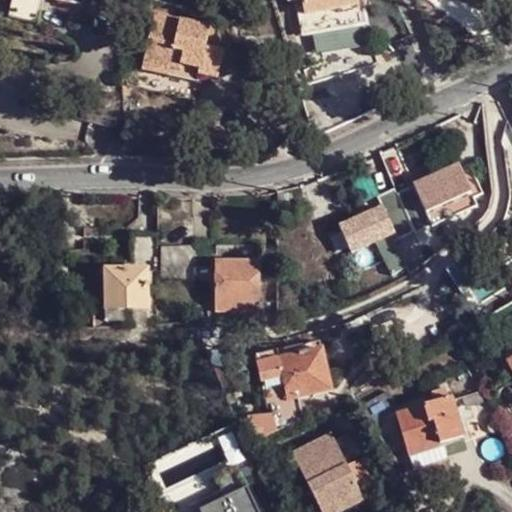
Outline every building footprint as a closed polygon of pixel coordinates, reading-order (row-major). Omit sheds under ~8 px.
[(12,0),(9,17),(37,24),(42,0),(51,0),(79,5),(79,0),(12,0)] [(357,7),(365,6),(363,0),(286,0),(287,2),(294,1),(301,35),(361,25),(357,7)] [(368,22),(365,6),(357,7),(361,25),(368,22)] [(199,71),(218,76),(223,50),(206,47),(210,26),(154,14),(144,64),(170,70),(180,72),(182,67),(199,71)] [(170,76),(170,70),(144,64),(141,70),(170,76)] [(216,82),(218,76),(199,71),(198,77),(216,82)] [(397,195),(415,232),(426,227),(428,229),(478,205),(474,197),(468,183),(459,165),(397,195)] [(476,180),(468,183),(474,197),(483,193),(476,180)] [(301,186),(276,193),(276,208),(301,204),(299,197),(303,195),(301,186)] [(380,203),(397,195),(394,189),(377,197),(380,203)] [(415,232),(397,195),(380,203),(382,208),(340,228),(352,255),(377,243),(393,276),(407,269),(394,243),(408,236),(415,232)] [(415,232),(408,236),(416,251),(434,243),(428,229),(426,227),(415,232)] [(157,261),(158,234),(132,234),(132,261),(157,261)] [(196,249),(162,249),(162,277),(198,276),(197,290),(211,292),(211,262),(196,262),(196,249)] [(216,251),(216,262),(258,262),(258,252),(216,251)] [(258,262),(216,262),(216,320),(226,320),(226,311),(231,310),(232,303),(258,303),(258,262)] [(148,269),(104,270),(105,321),(123,320),(123,310),(149,310),(148,269)] [(70,316),(58,316),(59,328),(71,327),(70,316)] [(302,346),(253,356),(265,406),(332,390),(322,351),(303,355),(302,346)] [(351,386),(356,395),(391,375),(381,357),(351,386)] [(409,456),(442,446),(441,443),(464,436),(453,399),(398,416),(409,456)] [(273,415),(277,430),(296,422),(291,411),(273,415)] [(368,426),(361,413),(340,423),(347,436),(368,426)] [(245,418),(246,422),(250,443),(277,430),(273,415),(245,418)] [(320,510),(360,492),(374,484),(361,459),(347,467),(331,436),(293,455),(320,510)] [(447,460),(442,446),(409,456),(414,469),(447,460)] [(263,511),(239,459),(211,472),(217,486),(194,497),(201,511),(263,511)] [(340,511),(364,501),(360,492),(320,510),(321,511),(340,511)]
